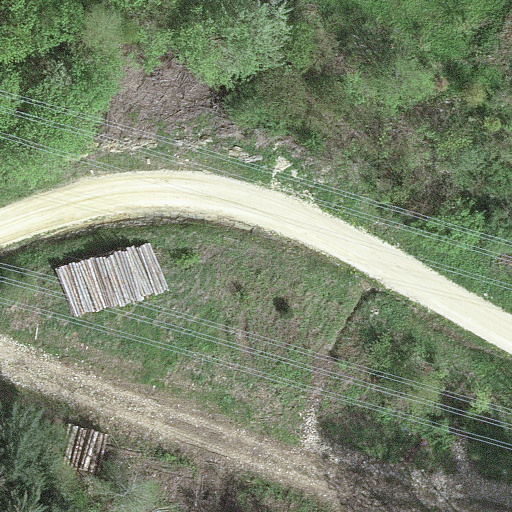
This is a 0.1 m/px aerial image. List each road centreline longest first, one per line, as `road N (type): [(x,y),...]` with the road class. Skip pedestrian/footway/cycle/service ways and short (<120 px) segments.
road 1 (track): [(0,224),(140,190),(197,191),(315,228),(511,334)]
road 2 (track): [(0,344),(227,444),(467,511)]
